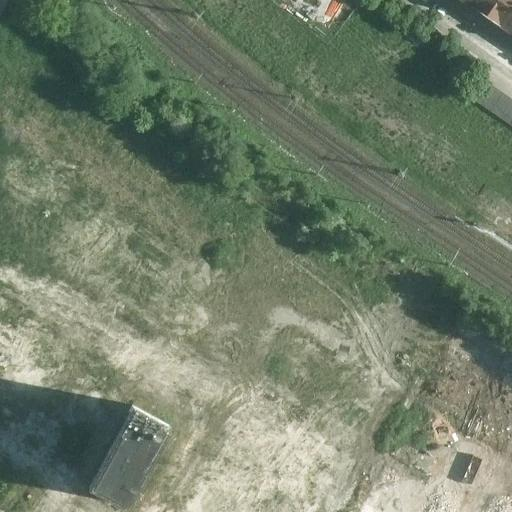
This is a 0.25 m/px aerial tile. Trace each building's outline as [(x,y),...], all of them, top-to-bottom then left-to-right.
[(511,0),(475,0),(471,6),(499,26),(511,6),(511,0)] [(511,34),(511,6),(499,26),(511,34)] [(41,65),(20,105),(111,152),(131,111),(41,65)] [(511,128),(511,101),(475,76),(462,94),(511,128)] [(412,286),(389,330),(440,357),(463,313),(412,286)] [(126,505),(169,426),(133,406),(89,485),(126,505)]
